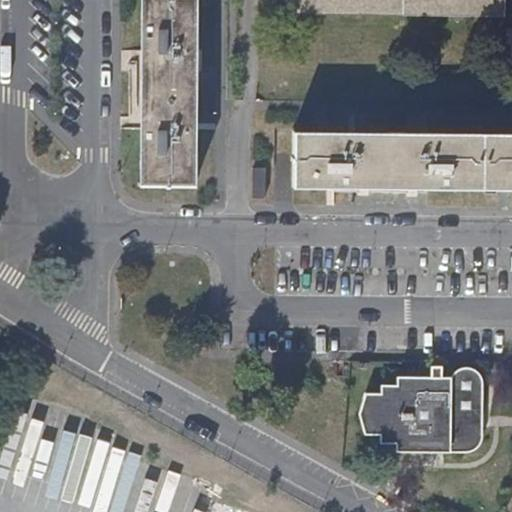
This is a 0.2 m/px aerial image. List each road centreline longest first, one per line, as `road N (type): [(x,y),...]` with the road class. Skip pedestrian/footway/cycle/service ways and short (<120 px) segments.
road 1 (residential): [(241,231),(240,311),(511,313)]
road 2 (tertiary): [(366,511),(69,339)]
road 3 (residential): [(511,233),(241,231)]
road 4 (residential): [(98,230),(98,0)]
road 5 (residential): [(20,0),(17,184)]
road 6 (residential): [(241,231),(98,230)]
